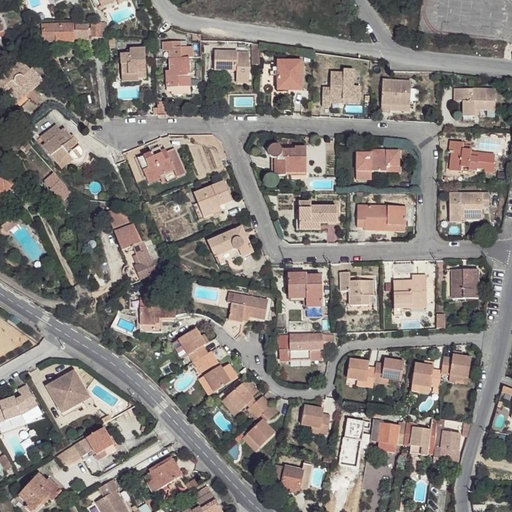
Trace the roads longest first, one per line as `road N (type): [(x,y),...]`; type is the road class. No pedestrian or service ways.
road 1 (unclassified): [(511,68),(191,26),(157,0)]
road 2 (residential): [(200,319),(271,384),(302,394),(327,387),(335,357),(356,345),(501,338)]
road 3 (residential): [(226,126),(420,135),(428,144),(428,251)]
road 4 (residential): [(226,126),(277,254),(428,251)]
road 5 (residential): [(262,511),(162,406),(70,339)]
road 6 (residential): [(463,511),(462,478),(501,338)]
